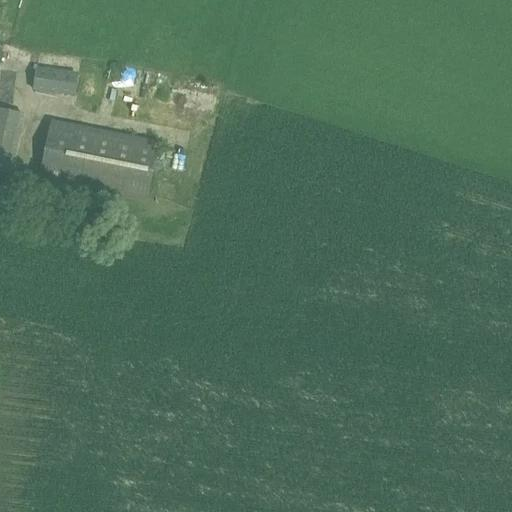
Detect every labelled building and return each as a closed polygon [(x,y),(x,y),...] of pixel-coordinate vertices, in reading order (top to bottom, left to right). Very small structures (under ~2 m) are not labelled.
[(165,101),(171,75),(146,70),(141,96),(165,101)] [(74,97),(77,76),(35,71),(33,91),(74,97)] [(200,98),(196,78),(182,80),(186,100),(200,98)] [(0,172),(13,175),(25,115),(0,109),(0,172)] [(146,202),(150,184),(155,158),(158,142),(53,121),(50,138),(39,190),(70,196),(72,188),(146,202)]
